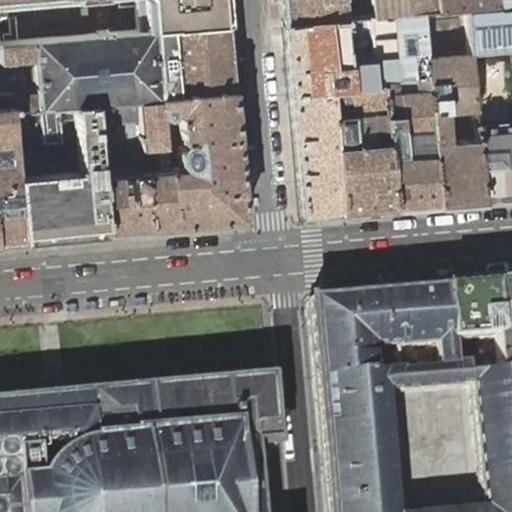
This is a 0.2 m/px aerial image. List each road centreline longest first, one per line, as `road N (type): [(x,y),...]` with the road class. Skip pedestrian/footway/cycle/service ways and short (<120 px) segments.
road 1 (tertiary): [(0,287),(277,262)]
road 2 (residential): [(251,0),(277,262)]
road 3 (residential): [(277,262),(301,511)]
road 4 (tertiary): [(277,262),(511,241)]
